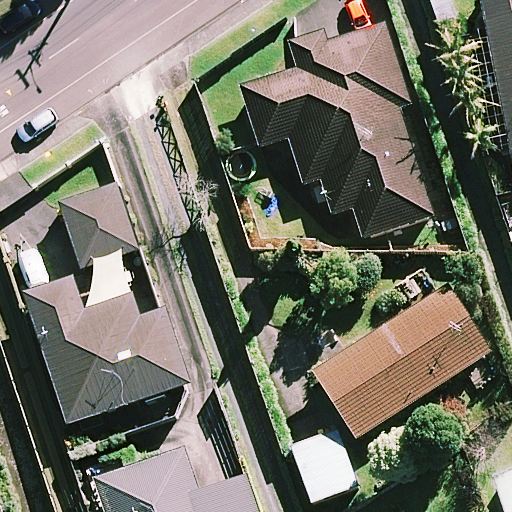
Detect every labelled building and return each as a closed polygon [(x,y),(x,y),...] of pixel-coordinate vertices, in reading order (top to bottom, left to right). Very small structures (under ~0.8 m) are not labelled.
[(511,0),(481,0),(511,151),(511,0)] [(412,110),(385,33),(301,62),(306,76),(244,98),(264,155),(290,146),(306,193),(324,187),(336,222),(354,215),(366,247),(437,222),(445,246),(463,240),(453,213),(438,219),(401,114),(412,110)] [(140,258),(119,192),(3,228),(68,434),(192,395),(167,317),(140,325),(121,265),(140,258)] [(492,364),(451,298),(317,382),(358,448),(492,364)] [(358,493),(340,444),(297,460),(315,509),(358,493)] [(199,502),(185,460),(100,488),(107,511),(254,511),(246,487),(199,502)] [(511,511),(511,482),(497,487),(505,511),(511,511)]
